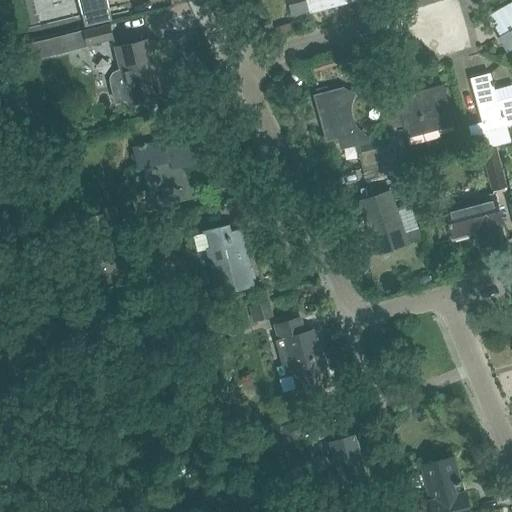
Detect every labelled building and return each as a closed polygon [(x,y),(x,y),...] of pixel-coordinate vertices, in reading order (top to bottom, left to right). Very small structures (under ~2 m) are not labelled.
[(78,0),(82,16),(89,14),(109,10),(106,0),(66,0),(66,1),(68,0),(78,0)] [(358,0),(357,0),(306,0),(310,13),(358,0)] [(290,20),(307,15),(302,1),(285,7),(290,20)] [(114,38),(110,23),(82,30),(86,45),(114,38)] [(511,30),(498,38),(507,53),(511,50),(511,30)] [(64,36),(17,48),(20,63),(67,52),(64,36)] [(129,104),(144,101),(164,96),(150,40),(116,49),(121,70),(118,71),(116,72),(113,74),(110,78),(110,82),(115,104),(128,101),(129,104)] [(470,127),(475,146),(477,153),(491,149),(486,131),(511,123),(511,98),(497,102),(493,87),(494,87),(493,83),(492,83),(490,74),(471,79),(483,123),(470,127)] [(396,99),(402,119),(406,136),(454,124),(444,87),(396,99)] [(356,145),(359,155),(362,168),(395,159),(390,140),(385,141),(378,141),(372,139),(365,136),(361,133),(357,128),(353,123),(351,117),(350,112),(350,106),(352,100),(353,94),(343,89),(315,97),(327,140),(339,137),(342,149),(356,145)] [(389,135),(390,140),(395,159),(408,156),(401,132),(389,135)] [(166,140),(146,145),(132,148),(137,169),(152,165),(157,188),(147,190),(147,191),(132,195),(136,212),(193,198),(192,196),(196,195),(193,181),(184,183),(180,168),(202,163),(196,142),(168,149),(166,140)] [(483,154),(485,162),(492,189),(505,186),(498,159),(496,150),(483,154)] [(399,171),(395,159),(362,168),(365,180),(399,171)] [(434,190),(441,179),(424,169),(415,183),(428,191),(430,187),(434,190)] [(380,195),(361,201),(379,254),(408,244),(422,240),(412,211),(407,213),(406,208),(397,210),(391,191),(380,195)] [(445,206),(449,220),(454,239),(476,233),(476,231),(483,229),(488,245),(506,241),(493,193),(445,206)] [(105,208),(109,230),(131,225),(127,204),(105,208)] [(204,235),(193,238),(196,252),(208,249),(219,293),(233,290),(252,285),(240,232),(230,235),(228,227),(208,232),(204,233),(204,235)] [(269,302),(250,307),(254,322),(273,317),(269,302)] [(300,318),(281,323),(274,325),(277,340),(276,341),(286,377),(295,375),(299,389),(328,381),(314,330),(304,333),(300,318)] [(322,416),(283,427),(293,461),(306,457),(300,436),(325,429),(322,416)] [(339,483),(349,480),(369,475),(359,441),(361,440),(359,434),(327,443),(339,483)] [(418,466),(423,486),(427,501),(429,500),(432,511),(470,511),(465,492),(460,493),(458,485),(461,484),(454,457),(418,466)]
